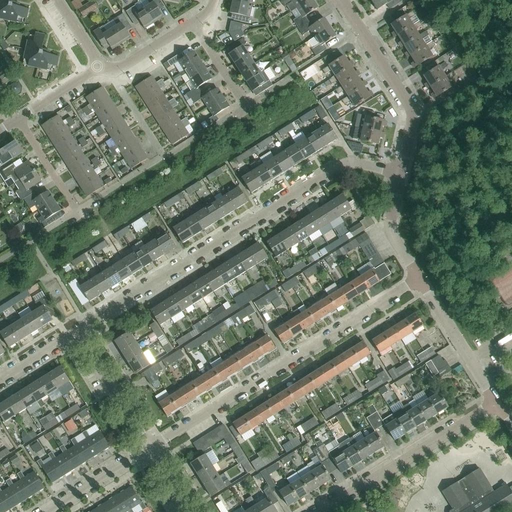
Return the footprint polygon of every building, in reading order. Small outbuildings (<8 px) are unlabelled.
[(25,20),(27,10),(17,8),(18,4),(10,2),(10,0),(0,0),(0,19),(21,24),(22,19),(25,20)] [(70,0),(76,8),(81,4),(78,0),(70,0)] [(93,0),(78,10),(83,18),(98,8),(93,0)] [(144,8),(153,23),(163,17),(157,8),(163,5),(159,0),(146,0),(150,5),(144,8)] [(291,12),(296,9),(310,0),(279,0),(284,7),(286,6),(291,12)] [(297,28),(308,21),(305,16),(317,9),(311,0),(310,0),(296,9),(300,16),(293,21),(297,28)] [(403,0),(373,0),(371,2),(377,11),(386,5),(389,9),(404,0),(403,0)] [(248,6),(232,3),(230,13),(234,14),(233,20),(248,24),(252,7),(248,6)] [(153,23),(144,8),(138,12),(135,6),(125,12),(133,24),(138,20),(144,29),(153,23)] [(394,39),(397,37),(412,26),(409,21),(411,20),(412,18),(415,16),(412,12),(405,17),(400,10),(392,16),(396,22),(390,26),(394,32),(391,34),(394,39)] [(111,29),(121,44),(130,38),(125,29),(130,26),(122,14),(113,20),(117,26),(111,29)] [(314,37),(329,28),(323,18),(311,26),(308,21),(297,28),(302,36),(310,31),(314,37)] [(228,32),(241,30),(242,24),(230,22),(228,32)] [(418,29),(421,26),(419,22),(412,26),(397,37),(401,42),(397,44),(400,48),(403,47),(419,36),(415,31),(417,30),(418,29)] [(121,44),(111,29),(106,32),(102,27),(93,33),(100,44),(106,41),(111,50),(121,44)] [(315,56),(326,50),(323,45),(335,37),(329,28),(314,37),(318,44),(311,49),(315,56)] [(241,30),(228,32),(234,42),(244,35),(241,30)] [(425,47),(425,46),(422,41),(424,40),(424,39),(428,36),(425,32),(419,36),(403,47),(407,52),(404,54),(407,59),(410,57),(425,47)] [(56,67),(58,57),(48,55),(49,51),(41,49),(44,36),(34,33),(33,36),(28,35),(22,65),(52,71),(53,66),(56,67)] [(234,64),(248,55),(242,46),(246,44),(242,39),(232,45),(235,50),(228,55),(234,64)] [(0,41),(0,45),(4,51),(9,48),(3,40),(0,41)] [(425,47),(410,57),(414,62),(411,64),(413,69),(432,57),(428,52),(430,50),(431,49),(434,46),(432,42),(425,46),(425,47)] [(184,70),(199,61),(193,52),(180,60),(177,55),(167,62),(170,67),(179,62),(184,70)] [(240,73),(254,64),(248,55),(234,64),(240,73)] [(350,67),(351,68),(354,66),(351,61),(348,63),(344,57),(322,71),(325,75),(328,73),(330,73),(331,72),(335,77),(350,67)] [(190,80),(205,70),(199,61),(184,70),(179,74),(181,77),(186,74),(190,80)] [(246,82),(263,71),(263,72),(264,71),(258,61),(254,64),(240,73),(246,82)] [(445,77),(444,77),(441,72),(442,72),(443,70),(447,67),(444,63),(423,77),(427,83),(424,85),(426,89),(429,87),(445,77)] [(342,87),(357,78),(360,76),(357,71),(354,73),(351,68),(350,67),(335,77),(329,81),(331,86),(335,83),(336,83),(338,82),(341,87),(342,87)] [(198,88),(211,79),(205,70),(190,80),(195,88),(185,95),(189,100),(190,99),(200,92),(198,88)] [(262,92),(272,86),(263,72),(263,71),(246,82),(252,92),(259,87),(262,92)] [(445,77),(429,87),(433,93),(430,95),(433,100),(444,92),(448,98),(458,91),(454,86),(451,88),(447,82),(448,82),(450,79),(453,77),(451,73),(444,77),(445,77)] [(141,97),(163,83),(161,79),(155,83),(151,76),(135,87),(141,97)] [(363,87),(364,88),(367,86),(364,82),(361,84),(357,78),(342,87),(341,87),(335,91),(338,95),(341,93),(343,93),(345,92),(348,97),(348,98),(363,87)] [(147,106),(164,96),(160,90),(165,86),(163,83),(141,97),(147,106)] [(84,113),(109,98),(102,87),(85,98),(90,105),(82,110),(84,113)] [(367,94),(364,88),(363,87),(348,98),(348,97),(341,101),(344,105),(347,103),(350,103),(351,102),(355,108),(373,96),(370,92),(367,94)] [(208,107),(222,98),(216,89),(203,97),(200,92),(190,99),(194,104),(202,99),(208,107)] [(153,116),(175,102),(173,99),(168,102),(164,96),(147,106),(153,116)] [(98,118),(115,108),(109,98),(84,113),(86,117),(94,112),(98,118)] [(208,127),(218,120),(215,116),(228,107),(222,98),(208,107),(213,116),(205,121),(208,127)] [(159,126),(176,115),(172,109),(178,105),(175,102),(153,116),(159,126)] [(315,110),(322,121),(327,117),(320,106),(315,110)] [(105,128),(121,118),(115,108),(98,118),(105,128)] [(306,115),(309,120),(316,116),(313,111),(306,115)] [(356,124),(355,129),(362,130),(381,134),(382,127),(385,128),(386,122),(374,120),(375,114),(363,111),(362,117),(365,118),(364,124),(362,124),(360,124),(356,124)] [(70,117),(62,122),(58,115),(41,126),(48,136),(64,126),(67,124),(72,121),(70,117)] [(166,135),(188,121),(186,118),(180,122),(176,115),(159,126),(166,135)] [(306,115),(300,119),(303,124),(309,120),(306,115)] [(111,139),(128,128),(121,118),(105,128),(111,139)] [(184,128),(190,125),(193,123),(191,119),(188,121),(166,135),(172,145),(188,135),(184,128)] [(326,147),(333,143),(337,140),(328,125),(317,132),(326,147)] [(54,146),(71,136),(64,126),(48,136),(54,146)] [(118,149),(134,138),(128,128),(111,139),(118,149)] [(281,137),(288,133),(285,128),(278,132),(281,137)] [(384,135),(381,134),(362,130),(361,136),(360,136),(357,136),(354,135),(353,140),(377,146),(379,139),(383,140),(384,135)] [(315,153),(326,147),(317,132),(306,138),(315,153)] [(61,157),(77,146),(71,136),(54,146),(61,157)] [(263,141),(266,146),(273,142),(270,137),(263,141)] [(124,159),(141,148),(134,138),(118,149),(124,159)] [(304,160),(315,153),(306,138),(295,145),(304,160)] [(15,141),(0,150),(0,162),(2,166),(9,161),(22,152),(15,141)] [(260,150),(266,146),(263,141),(257,145),(260,150)] [(294,167),(304,160),(295,145),(285,152),(294,167)] [(67,167),(84,156),(77,146),(61,157),(67,167)] [(141,148),(124,159),(131,169),(147,159),(141,148)] [(242,155),(245,159),(251,155),(248,151),(242,155)] [(283,173),(294,167),(285,152),(274,158),(283,173)] [(238,163),(245,159),(242,155),(235,159),(238,163)] [(74,177),(90,166),(84,156),(67,167),(74,177)] [(272,180),(283,173),(274,158),(263,165),(272,180)] [(15,184),(34,171),(28,161),(16,169),(13,164),(2,171),(7,180),(11,178),(15,184)] [(262,186),(272,180),(263,165),(252,171),(262,186)] [(80,187),(97,176),(90,166),(74,177),(80,187)] [(213,173),(215,176),(216,178),(223,174),(219,169),(213,173)] [(21,201),(23,199),(32,194),(29,189),(41,181),(34,171),(15,184),(19,190),(15,192),(21,201)] [(250,193),(262,186),(252,171),(241,178),(250,193)] [(216,178),(215,176),(213,173),(206,177),(209,182),(216,178)] [(97,176),(80,187),(87,197),(103,187),(97,176)] [(191,186),(195,191),(201,187),(198,182),(191,186)] [(188,195),(195,191),(191,186),(185,190),(188,195)] [(227,195),(236,210),(247,203),(238,188),(227,195)] [(39,211),(54,201),(47,191),(39,197),(36,192),(32,194),(23,199),(29,209),(35,205),(39,211)] [(226,217),(236,210),(227,195),(216,202),(226,217)] [(170,200),(173,205),(180,201),(177,196),(170,200)] [(331,202),(340,217),(351,211),(342,196),(331,202)] [(167,209),(173,205),(170,200),(164,204),(167,209)] [(45,228),(55,222),(51,217),(60,211),(54,201),(39,211),(42,216),(37,220),(40,224),(41,223),(45,228)] [(215,224),(226,217),(216,202),(205,209),(215,224)] [(330,224),(340,217),(331,202),(320,209),(330,224)] [(204,230),(215,224),(205,209),(195,215),(204,230)] [(319,231),(330,224),(320,209),(310,216),(319,231)] [(141,218),(144,223),(151,219),(148,214),(141,218)] [(194,237),(204,230),(195,215),(184,222),(194,237)] [(308,237),(319,231),(310,216),(299,222),(308,237)] [(182,244),(194,237),(184,222),(173,229),(182,244)] [(302,241),(308,237),(299,222),(288,229),(298,244),(301,250),(306,247),(302,241)] [(353,238),(364,231),(360,224),(349,231),(353,238)] [(120,232),(123,236),(130,232),(127,228),(120,232)] [(287,251),(298,244),(288,229),(278,236),(287,251)] [(116,241),(123,236),(120,232),(113,236),(116,241)] [(155,240),(164,255),(175,248),(166,233),(155,240)] [(359,245),(369,239),(366,233),(356,240),(359,245)] [(342,244),(348,240),(346,235),(339,239),(342,244)] [(276,258),(287,251),(278,236),(266,243),(276,258)] [(335,248),(342,244),(339,239),(332,243),(335,248)] [(362,250),(372,244),(369,239),(359,245),(362,250)] [(154,262),(164,255),(155,240),(144,247),(154,262)] [(99,245),(102,250),(108,246),(105,241),(99,245)] [(247,250),(256,265),(267,258),(258,243),(247,250)] [(349,243),(342,247),(346,254),(354,250),(349,243)] [(365,255),(375,249),(372,244),(362,250),(365,255)] [(99,245),(92,249),(95,254),(102,250),(99,245)] [(143,268),(154,262),(144,247),(134,253),(143,268)] [(321,257),(327,254),(324,249),(318,252),(321,257)] [(368,260),(378,253),(375,249),(365,255),(368,260)] [(246,272),(256,265),(247,250),(236,257),(246,272)] [(331,254),(336,261),(343,257),(339,250),(331,254)] [(314,262),(321,257),(318,252),(311,257),(314,262)] [(132,275),(143,268),(134,253),(123,260),(132,275)] [(371,264),(381,258),(378,253),(368,260),(371,264)] [(77,258),(80,264),(87,259),(84,254),(77,258)] [(328,266),(336,261),(331,254),(324,259),(328,266)] [(235,279),(246,272),(236,257),(226,264),(235,279)] [(76,266),(80,264),(77,258),(72,262),(76,266)] [(384,264),(385,264),(381,258),(371,264),(374,269),(374,270),(375,270),(384,264)] [(122,282),(132,275),(123,260),(112,267),(122,282)] [(299,271),(306,267),(303,262),(296,266),(299,271)] [(310,267),(314,274),(321,270),(317,263),(310,267)] [(224,286),(235,279),(226,264),(215,271),(224,286)] [(372,270),(361,277),(369,289),(379,282),(379,281),(387,276),(391,274),(388,271),(384,264),(375,270),(374,270),(374,269),(372,270)] [(293,275),(299,271),(296,266),(290,270),(293,275)] [(111,288),(122,282),(112,267),(102,273),(111,288)] [(307,279),(314,274),(310,267),(302,272),(307,279)] [(214,292),(224,286),(215,271),(204,277),(214,292)] [(253,280),(260,281),(261,273),(254,272),(253,280)] [(511,282),(509,285),(505,281),(511,277),(511,278),(508,281),(511,280),(511,272),(499,276),(502,289),(504,291),(508,303),(509,305),(511,303),(511,282)] [(100,295),(111,288),(102,273),(91,280),(100,295)] [(91,280),(88,275),(84,278),(87,283),(80,287),(75,280),(68,284),(77,298),(84,293),(89,302),(100,295),(91,280)] [(207,296),(214,292),(204,277),(194,284),(203,299),(207,305),(211,303),(207,296)] [(289,281),(293,288),(299,284),(295,277),(289,281)] [(358,296),(369,289),(361,277),(350,284),(358,296)] [(271,289),(278,285),(275,280),(268,284),(271,289)] [(285,293),(293,288),(289,281),(281,286),(285,293)] [(192,306),(203,299),(194,284),(183,291),(192,306)] [(265,293),(271,289),(268,284),(262,288),(265,293)] [(347,303),(358,296),(350,284),(339,290),(347,303)] [(20,294),(24,299),(30,296),(27,290),(20,294)] [(267,295),(271,302),(278,298),(274,290),(267,295)] [(336,309),(347,303),(339,290),(329,297),(336,309)] [(182,312),(192,306),(183,291),(172,297),(182,312)] [(250,302),(256,298),(253,293),(247,298),(250,302)] [(14,298),(10,301),(13,306),(17,304),(24,299),(20,294),(14,298)] [(264,306),(271,302),(267,295),(254,303),(259,312),(265,308),(264,306)] [(39,309),(32,313),(41,328),(53,321),(46,310),(51,307),(45,297),(35,303),(39,309)] [(171,319),(182,312),(172,297),(162,304),(171,319)] [(326,316),(336,309),(329,297),(318,304),(326,316)] [(243,306),(250,302),(247,298),(240,302),(243,306)] [(5,304),(0,306),(0,309),(2,313),(8,309),(13,306),(10,301),(5,304)] [(160,326),(171,319),(162,304),(151,311),(160,326)] [(315,323),(326,316),(318,304),(307,311),(315,323)] [(249,317),(255,313),(250,305),(237,313),(242,320),(249,316),(249,317)] [(228,316),(235,312),(231,307),(225,311),(228,316)] [(221,320),(228,316),(225,311),(218,315),(221,320)] [(304,330),(315,323),(307,311),(296,318),(304,330)] [(31,335),(41,328),(32,313),(21,320),(31,335)] [(233,326),(242,320),(237,313),(229,319),(233,326)] [(404,321),(412,333),(423,326),(415,314),(404,321)] [(293,337),(304,330),(296,318),(286,325),(293,337)] [(20,341),(31,335),(21,320),(11,326),(20,341)] [(207,329),(213,325),(210,320),(204,324),(207,329)] [(401,340),(412,333),(404,321),(394,328),(401,340)] [(153,333),(159,329),(154,323),(149,326),(153,333)] [(226,330),(222,323),(216,327),(220,334),(226,330)] [(200,333),(207,329),(204,324),(197,329),(200,333)] [(282,344),(293,337),(286,325),(274,332),(282,344)] [(0,334),(9,348),(20,341),(11,326),(0,333),(0,334)] [(213,338),(220,334),(216,327),(208,332),(213,338)] [(390,347),(401,340),(394,328),(383,334),(390,347)] [(157,339),(163,336),(159,329),(153,333),(157,339)] [(121,353),(136,343),(129,332),(114,342),(121,353)] [(186,342),(192,338),(189,334),(182,337),(186,342)] [(194,341),(199,347),(209,341),(205,334),(194,341)] [(379,354),(390,347),(383,334),(372,341),(379,354)] [(256,343),(264,355),(275,348),(267,336),(256,343)] [(179,347),(186,342),(182,337),(176,341),(179,347)] [(191,352),(199,347),(194,341),(187,345),(191,352)] [(128,363),(143,354),(136,343),(121,353),(128,363)] [(264,355),(256,343),(250,347),(247,343),(243,346),(253,362),(264,355)] [(352,350),(359,362),(370,355),(363,343),(352,350)] [(163,347),(167,354),(172,351),(167,344),(163,347)] [(253,362),(243,346),(242,345),(238,348),(241,353),(235,357),(242,369),(253,362)] [(435,354),(435,353),(431,347),(424,352),(428,359),(435,354)] [(177,361),(184,357),(180,349),(173,354),(177,361)] [(348,369),(359,362),(352,350),(341,356),(348,369)] [(421,363),(428,359),(424,352),(417,357),(421,363)] [(135,375),(150,365),(143,354),(128,363),(135,375)] [(166,368),(177,361),(173,354),(162,361),(166,368)] [(337,375),(348,369),(341,356),(330,363),(337,375)] [(442,362),(439,356),(431,360),(435,366),(442,362)] [(231,376),(242,369),(235,357),(224,363),(231,376)] [(438,372),(448,366),(445,360),(434,367),(438,372)] [(406,372),(413,368),(409,361),(402,365),(406,372)] [(433,377),(434,376),(438,373),(430,361),(425,364),(433,377)] [(151,368),(155,374),(162,370),(158,363),(151,368)] [(221,382),(231,376),(224,363),(213,370),(221,382)] [(327,382),(337,375),(330,363),(319,370),(327,382)] [(393,381),(406,372),(402,365),(395,370),(394,368),(387,372),(393,381)] [(441,377),(451,371),(448,366),(438,372),(441,377)] [(72,386),(69,382),(60,367),(48,374),(58,389),(61,393),(72,386)] [(155,375),(155,374),(151,368),(142,373),(150,385),(158,379),(155,375)] [(213,370),(207,374),(204,368),(198,371),(202,377),(210,389),(221,382),(213,370)] [(316,389),(327,382),(319,370),(308,377),(316,389)] [(371,381),(376,388),(389,380),(383,371),(377,375),(378,377),(371,381)] [(47,396),(58,389),(48,374),(38,381),(47,396)] [(401,379),(404,384),(410,381),(407,376),(401,379)] [(199,396),(210,389),(202,377),(191,383),(199,396)] [(305,395),(316,389),(308,377),(297,383),(305,395)] [(397,388),(404,384),(401,379),(394,383),(397,388)] [(41,400),(47,396),(38,381),(27,388),(36,402),(40,408),(45,406),(41,400)] [(368,393),(376,388),(371,381),(364,386),(368,393)] [(188,402),(199,396),(191,383),(180,390),(188,402)] [(294,402),(305,395),(297,383),(286,390),(294,402)] [(385,386),(378,390),(381,395),(388,392),(385,386)] [(26,409),(36,402),(27,388),(17,394),(26,409)] [(177,409),(188,402),(180,390),(170,397),(177,409)] [(283,409),(294,402),(286,390),(276,397),(283,409)] [(354,402),(361,397),(357,390),(350,395),(354,402)] [(428,400),(437,414),(447,407),(439,393),(428,400)] [(15,416),(26,409),(17,394),(6,401),(15,416)] [(347,406),(354,402),(350,395),(343,399),(347,406)] [(166,416),(177,409),(170,397),(158,404),(166,416)] [(272,416),(283,409),(276,397),(265,403),(272,416)] [(426,421),(437,414),(428,400),(417,406),(426,421)] [(0,416),(4,423),(15,416),(6,401),(0,404),(0,416)] [(262,422),(272,416),(265,403),(254,410),(262,422)] [(80,410),(79,409),(76,404),(70,409),(73,414),(80,410)] [(333,415),(339,411),(335,404),(328,408),(333,415)] [(417,406),(412,410),(408,404),(403,407),(403,408),(406,413),(415,427),(426,421),(417,406)] [(325,420),(333,415),(328,408),(321,413),(325,420)] [(415,427),(406,413),(403,408),(393,414),(405,434),(415,427)] [(67,418),(73,414),(70,409),(64,413),(67,418)] [(240,436),(262,422),(254,410),(232,424),(240,436)] [(393,414),(381,421),(376,412),(371,415),(379,428),(384,425),(385,426),(394,441),(405,434),(393,414)] [(335,417),(338,422),(345,418),(342,413),(335,417)] [(374,431),(379,428),(371,415),(366,419),(374,431)] [(74,416),(62,424),(68,432),(80,425),(74,416)] [(310,429),(318,424),(314,417),(306,422),(310,429)] [(332,426),(338,422),(335,417),(329,421),(332,426)] [(52,427),(59,423),(56,418),(49,422),(52,427)] [(52,427),(49,422),(47,420),(41,424),(46,431),(52,427)] [(303,433),(310,429),(306,422),(299,426),(303,433)] [(224,438),(229,435),(223,425),(218,428),(224,438)] [(219,441),(224,438),(218,428),(213,431),(219,441)] [(37,437),(37,436),(34,431),(27,435),(31,441),(37,437)] [(43,435),(47,440),(52,437),(48,431),(43,435)] [(88,438),(98,454),(109,447),(99,431),(89,437),(86,432),(83,434),(86,440),(88,438)] [(214,444),(219,441),(213,431),(208,434),(214,444)] [(384,447),(382,444),(375,433),(364,439),(373,454),(384,447)] [(209,448),(214,444),(208,434),(203,437),(209,448)] [(24,445),(31,441),(27,435),(21,439),(24,445)] [(473,443),(477,447),(484,439),(480,436),(473,443)] [(204,451),(209,448),(203,437),(198,441),(204,451)] [(300,444),(296,437),(289,442),(293,449),(300,444)] [(364,439),(357,444),(352,437),(349,439),(353,446),(361,458),(362,460),(373,454),(364,439)] [(86,462),(98,454),(88,438),(86,440),(78,445),(75,439),(71,441),(75,447),(76,446),(86,462)] [(323,445),(327,451),(338,444),(335,438),(323,445)] [(199,454),(204,451),(198,441),(192,444),(199,454)] [(233,452),(238,449),(234,442),(229,446),(233,452)] [(286,453),(293,449),(289,442),(282,446),(286,453)] [(344,442),(338,445),(339,446),(343,452),(350,465),(351,467),(362,460),(361,458),(353,446),(348,449),(344,442)] [(318,448),(326,460),(331,457),(328,453),(323,445),(318,448)] [(75,469),(86,462),(76,446),(75,447),(67,452),(63,446),(60,448),(63,454),(65,453),(75,469)] [(343,452),(339,446),(328,453),(331,457),(340,473),(351,467),(350,465),(343,452)] [(320,464),(326,460),(318,448),(313,451),(320,464)] [(10,454),(10,453),(7,449),(0,452),(3,458),(10,454)] [(238,459),(243,456),(238,449),(233,452),(238,459)] [(275,451),(267,455),(272,462),(279,457),(275,451)] [(286,456),(289,461),(296,458),(292,452),(286,456)] [(64,476),(75,469),(65,453),(63,454),(55,459),(52,453),(48,455),(52,461),(54,460),(64,476)] [(197,475),(212,466),(205,455),(190,464),(197,475)] [(259,458),(250,463),(256,472),(272,462),(267,455),(260,460),(259,458)] [(283,465),(289,461),(286,456),(280,460),(283,465)] [(451,457),(404,484),(409,494),(416,490),(419,495),(429,489),(426,483),(456,466),(451,457)] [(52,483),(64,476),(54,460),(52,461),(44,466),(40,460),(37,462),(41,468),(42,467),(52,483)] [(321,466),(316,469),(312,462),(306,465),(311,472),(319,486),(330,480),(321,466)] [(274,463),(266,468),(272,478),(280,473),(274,463)] [(243,467),(247,474),(252,471),(248,464),(243,467)] [(204,486),(218,476),(212,466),(197,475),(204,486)] [(499,511),(511,504),(511,495),(504,483),(500,486),(502,488),(493,493),(479,469),(464,478),(456,483),(441,492),(453,511),(499,511)] [(267,485),(273,482),(265,470),(260,473),(267,485)] [(23,480),(32,495),(44,488),(34,472),(25,478),(21,473),(17,475),(21,480),(23,480)] [(309,493),(319,486),(311,472),(300,479),(309,493)] [(210,497),(225,488),(218,476),(204,486),(210,497)] [(298,500),(309,493),(300,479),(289,485),(298,500)] [(32,495),(23,480),(21,480),(13,486),(9,480),(6,482),(10,488),(11,487),(21,503),(32,495)] [(287,506),(298,500),(289,485),(279,492),(287,506)] [(0,494),(10,510),(21,503),(11,487),(10,488),(2,493),(0,489),(0,494)] [(148,511),(146,508),(142,503),(141,503),(131,487),(120,495),(130,510),(131,510),(139,505),(143,510),(142,511),(148,511)] [(278,502),(272,493),(269,488),(263,491),(267,498),(256,505),(259,511),(275,511),(272,506),(278,502)] [(0,511),(5,511),(10,510),(0,494),(0,511)] [(132,511),(131,510),(130,510),(120,495),(108,502),(114,511),(127,511),(128,511),(127,511),(132,511)] [(220,510),(227,506),(221,495),(213,500),(220,510)] [(259,511),(256,505),(251,497),(245,500),(250,509),(245,511),(259,511)] [(114,511),(108,502),(97,509),(98,511),(114,511)]
